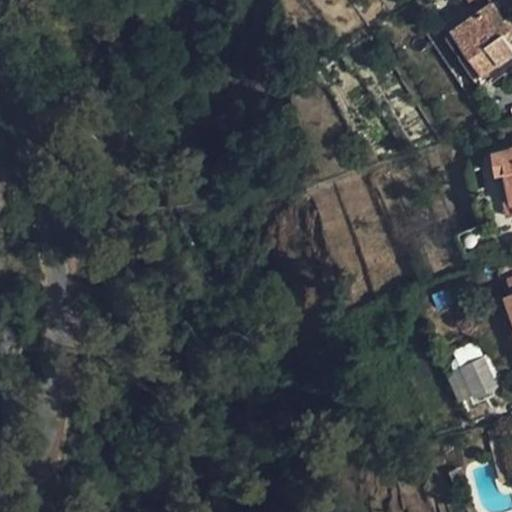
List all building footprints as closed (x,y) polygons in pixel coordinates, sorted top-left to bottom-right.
[(511,53),(511,26),(506,18),(494,1),(454,28),(485,72),(511,53)] [(511,147),(496,150),(500,173),(511,170),(511,147)] [(508,215),(511,213),(511,170),(500,173),(508,215)] [(478,408),(509,393),(488,353),(459,367),(478,408)] [(496,458),(507,455),(499,428),(489,430),(496,458)] [(386,457),(391,478),(407,474),(402,453),(386,457)] [(511,479),(511,475),(507,455),(496,458),(503,482),(511,479)]
